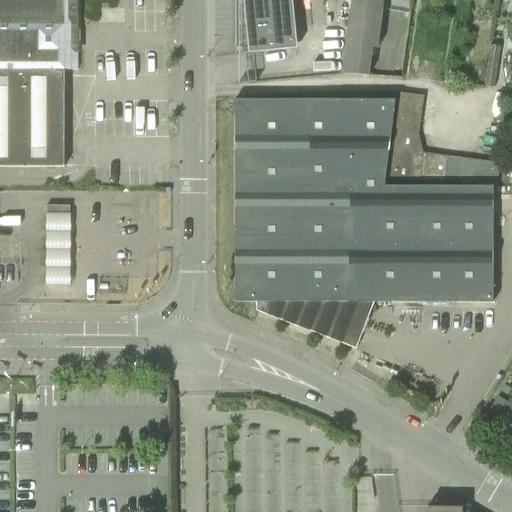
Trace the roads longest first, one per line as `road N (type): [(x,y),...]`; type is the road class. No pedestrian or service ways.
road 1 (tertiary): [(190,333),(192,0)]
road 2 (residential): [(511,501),(317,390)]
road 3 (tertiary): [(190,333),(0,327)]
road 4 (tertiary): [(0,353),(187,361)]
road 5 (residential): [(317,390),(267,356),(190,333)]
road 6 (residential): [(187,361),(317,390)]
